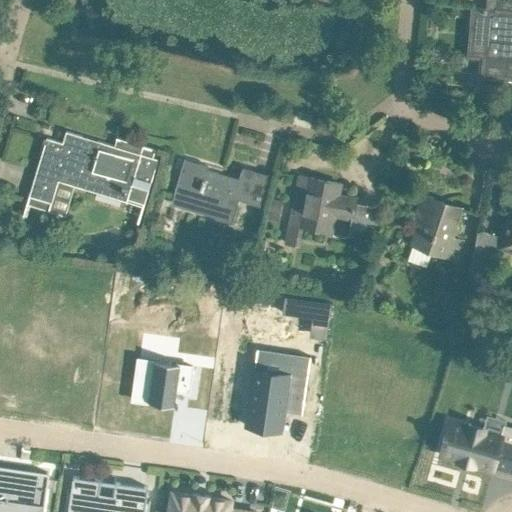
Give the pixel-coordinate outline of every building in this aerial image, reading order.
[(511,0),(486,0),(486,8),(483,8),(471,7),(467,54),(482,55),(481,76),(511,78),(511,0)] [(511,116),(507,115),(501,132),(511,135),(511,133),(511,116)] [(138,222),(158,158),(153,157),(155,150),(157,151),(158,150),(116,137),(116,138),(120,139),(118,146),(66,130),(63,142),(47,137),(46,138),(44,138),(43,140),(45,141),(23,216),(24,216),(28,204),(65,216),(65,214),(50,210),(59,180),(127,201),(127,198),(143,203),(137,222),(138,222)] [(264,193),(251,189),(256,173),(254,173),(255,170),(243,166),(242,169),(241,169),(239,177),(207,168),(208,165),(184,158),(173,195),(185,198),(184,202),(217,211),(215,218),(232,223),(239,199),(260,205),(264,193)] [(352,217),(356,197),(339,194),(341,183),(299,175),(290,222),(331,230),(334,214),(352,217)] [(452,236),(456,226),(463,207),(423,193),(414,219),(419,221),(412,243),(457,258),(463,240),(452,236)] [(272,200),(268,219),(277,221),(282,202),(272,200)] [(511,207),(506,226),(499,245),(511,249),(511,207)] [(479,229),(470,270),(481,273),(490,244),(490,242),(493,233),(479,229)] [(100,268),(98,279),(109,281),(111,269),(100,268)] [(332,302),(285,295),(282,311),(312,316),(330,318),(332,302)] [(465,319),(461,334),(477,339),(481,323),(465,319)] [(218,334),(210,333),(206,356),(215,357),(218,334)] [(87,387),(91,358),(61,354),(62,349),(29,345),(22,394),(55,399),(57,382),(87,387)] [(256,352),(246,424),(282,429),(284,410),(302,412),(310,357),(290,354),(290,357),(256,352)] [(142,358),(136,400),(163,404),(163,405),(165,406),(165,404),(177,406),(179,392),(181,392),(181,390),(179,390),(180,385),(191,387),(195,366),(180,364),(180,363),(178,362),(178,363),(173,363),(174,362),(172,361),(171,363),(142,358)] [(212,396),(210,413),(226,415),(228,398),(212,396)] [(444,439),(440,453),(458,458),(457,461),(474,465),(475,463),(493,468),(494,464),(511,469),(511,426),(505,424),(504,424),(500,435),(484,431),(485,427),(468,422),(467,426),(449,421),(445,435),(444,434),(442,439),(444,439)] [(0,511),(42,511),(47,485),(49,472),(47,472),(46,474),(0,467),(0,511)] [(67,487),(63,511),(148,511),(151,499),(150,499),(149,501),(146,501),(148,486),(116,482),(113,499),(98,496),(101,479),(73,475),(71,490),(68,490),(68,487),(67,487)] [(172,491),(168,511),(256,511),(230,508),(231,500),(211,497),(211,495),(192,492),(192,494),(172,491)]
